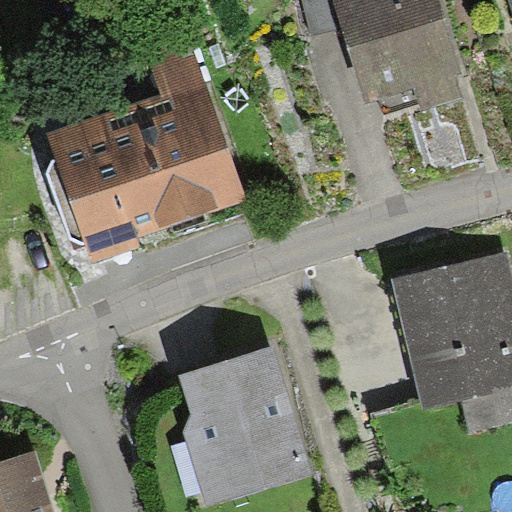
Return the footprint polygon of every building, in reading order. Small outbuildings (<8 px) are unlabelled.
[(425,0),(366,0),(340,10),(375,107),(454,79),(425,0)] [(243,210),(201,79),(38,130),(80,262),(243,210)] [(511,337),(493,263),(402,286),(430,399),(511,378),(511,337)] [(267,358),(192,382),(208,428),(193,433),(214,497),(303,468),(267,358)] [(42,511),(28,466),(0,474),(0,511),(42,511)]
